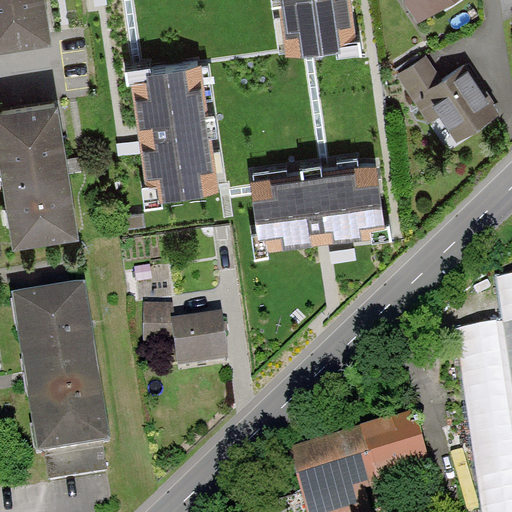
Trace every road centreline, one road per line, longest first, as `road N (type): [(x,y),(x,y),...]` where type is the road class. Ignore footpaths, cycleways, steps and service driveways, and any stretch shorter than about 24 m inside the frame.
road 1 (primary): [(172,511),(511,187)]
road 2 (residential): [(511,119),(494,0)]
